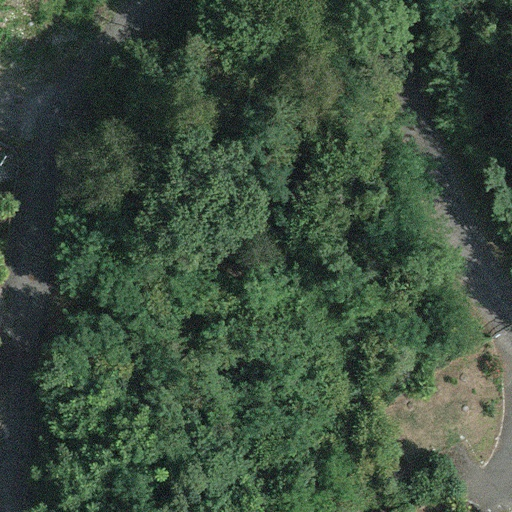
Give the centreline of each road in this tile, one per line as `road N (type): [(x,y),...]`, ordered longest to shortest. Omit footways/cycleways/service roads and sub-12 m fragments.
road 1 (residential): [(22,511),(31,222),(65,111),(147,0)]
road 2 (residential): [(511,319),(428,127),(401,0)]
